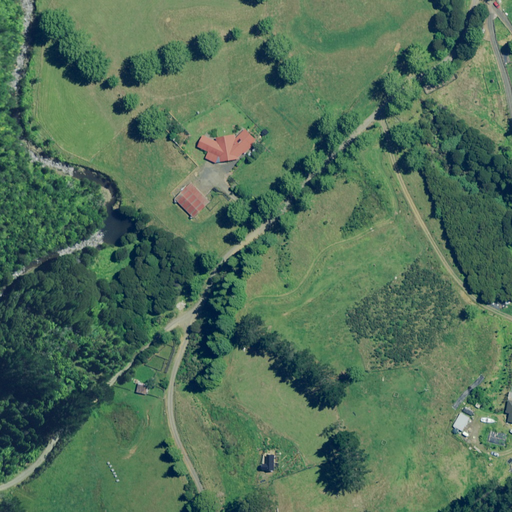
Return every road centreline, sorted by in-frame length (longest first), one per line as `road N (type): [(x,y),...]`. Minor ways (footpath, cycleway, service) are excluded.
road 1 (unclassified): [(469,0),(458,40),(369,98),(212,266),(182,312),(0,481)]
road 2 (track): [(187,511),(161,429),(182,312)]
